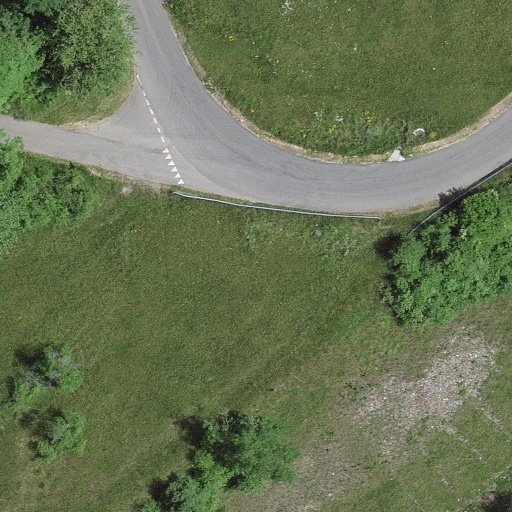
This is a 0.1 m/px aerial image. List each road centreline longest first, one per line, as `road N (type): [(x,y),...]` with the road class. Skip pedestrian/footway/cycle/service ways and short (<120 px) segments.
road 1 (unclassified): [(511,130),(470,165),(398,187),(308,183),(205,140)]
road 2 (track): [(0,133),(108,155),(205,140)]
road 3 (unclassified): [(136,0),(205,140)]
